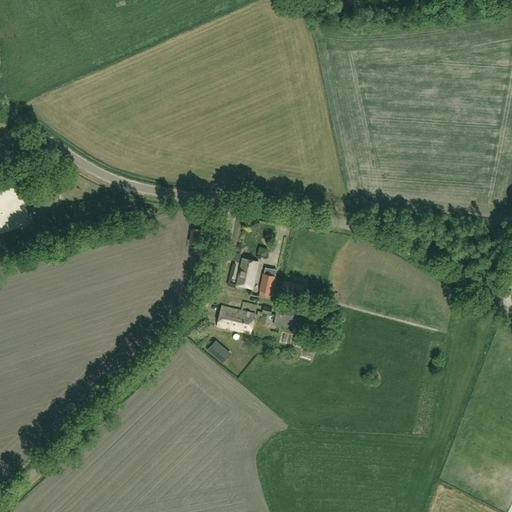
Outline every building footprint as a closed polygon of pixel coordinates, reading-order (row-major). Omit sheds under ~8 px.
[(200,231),(193,230),(191,244),(198,245),(200,231)] [(243,259),(237,286),(253,290),(259,263),(243,259)] [(264,275),(261,291),(260,297),(270,299),(272,294),(276,277),(264,275)] [(284,280),(283,287),(290,288),(291,281),(284,280)] [(280,301),(275,324),(323,336),(329,312),(280,301)] [(223,307),(218,327),(250,334),(255,315),(223,307)] [(263,307),(262,314),(272,316),(274,309),(263,307)] [(214,340),(208,346),(224,359),(229,353),(214,340)]
